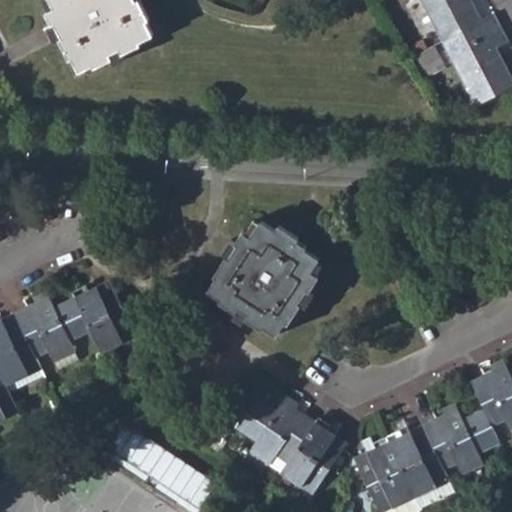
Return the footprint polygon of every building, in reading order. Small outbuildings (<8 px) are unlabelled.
[(50,0),(54,9),(46,13),(52,26),(55,24),(62,37),(60,40),(70,60),(73,59),(80,72),(93,66),(95,68),(111,59),(110,55),(120,49),(123,54),(140,45),(139,42),(153,36),(147,21),(149,20),(138,0),(136,1),(135,0),(50,0)] [(423,0),(445,41),(479,23),(467,0),(423,0)] [(493,16),(479,23),(445,41),(479,106),(511,88),(511,86),(494,51),(508,44),(493,16)] [(275,231),(261,222),(250,237),(242,232),(235,242),(237,244),(228,259),(227,257),(214,275),(216,277),(208,290),(221,298),(219,301),(236,312),(239,308),(249,314),(246,318),(262,328),(264,326),(277,335),(286,323),(288,323),(300,305),(298,303),(308,290),(310,291),(319,276),(312,271),(319,259),(306,250),(307,248),(299,242),(299,239),(279,226),(275,231)] [(75,296),(92,331),(103,352),(138,336),(110,280),(98,285),(100,289),(90,293),(86,286),(74,292),(75,296)] [(70,342),(92,331),(75,296),(54,307),(47,292),(34,298),(36,304),(29,308),(27,306),(15,312),(37,358),(48,353),(52,363),(75,352),(70,342)] [(0,370),(6,382),(40,366),(37,358),(15,312),(1,319),(1,321),(0,321),(0,370)] [(470,382),(482,409),(491,428),(504,422),(509,432),(511,430),(511,377),(511,378),(503,360),(489,366),(493,376),(485,380),(482,377),(470,382)] [(6,382),(11,393),(46,376),(40,366),(6,382)] [(0,418),(18,410),(11,393),(6,382),(0,370),(0,418)] [(288,463),(316,421),(304,413),(303,415),(294,409),(297,404),(287,396),(277,409),(258,397),(237,429),(255,442),(249,451),(270,464),(276,456),(288,463)] [(491,428),(482,409),(461,419),(454,404),(442,410),(446,419),(437,424),(436,421),(423,427),(444,473),(458,467),(462,476),(484,466),(479,456),(500,446),(491,428)] [(318,416),(316,421),(288,463),(282,473),(313,493),(347,442),(336,435),(335,436),(327,431),(331,425),(318,416)] [(199,509),(219,478),(127,421),(108,451),(199,509)] [(399,432),(403,439),(412,436),(410,433),(406,424),(397,428),(399,432)] [(386,439),(415,498),(449,482),(444,473),(423,427),(410,433),(412,436),(403,439),(399,432),(386,439)] [(371,438),(362,442),(366,452),(368,456),(377,452),(374,445),(371,438)] [(379,511),(383,511),(415,498),(386,439),(374,445),(377,452),(368,456),(366,452),(354,458),(379,511)] [(415,498),(419,507),(453,491),(449,482),(415,498)]
